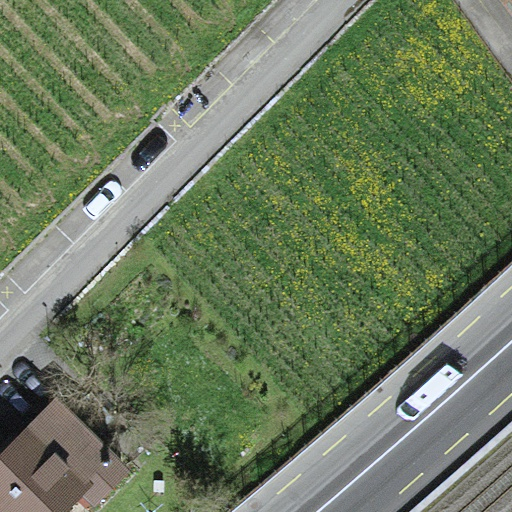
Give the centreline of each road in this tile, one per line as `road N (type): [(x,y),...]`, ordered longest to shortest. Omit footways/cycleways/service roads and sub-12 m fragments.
road 1 (residential): [(325,0),(0,326)]
road 2 (primary): [(511,350),(322,511)]
